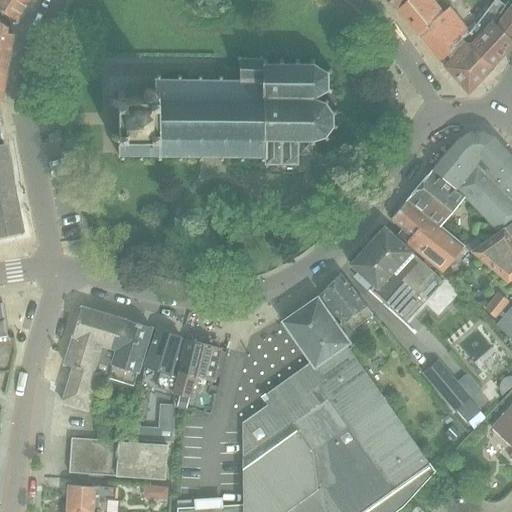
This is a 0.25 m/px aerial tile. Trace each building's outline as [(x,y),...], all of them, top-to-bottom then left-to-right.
[(0,0),(0,9),(16,21),(29,0),(0,0)] [(405,0),(386,0),(396,9),(405,0)] [(468,31),(449,7),(442,12),(432,0),(405,0),(396,9),(438,60),(468,31)] [(498,0),(493,0),(492,1),(472,28),(469,31),(468,31),(438,60),(463,89),(470,89),(489,70),(488,69),(511,45),(511,44),(511,43),(511,3),(507,0),(504,4),(498,0)] [(0,21),(0,46),(10,49),(12,33),(7,32),(8,27),(0,21)] [(10,49),(0,46),(0,73),(5,75),(10,49)] [(311,154),(311,145),(314,145),(314,139),(323,137),(326,141),(329,139),(326,135),(331,127),(336,128),(337,125),(333,123),(333,114),(337,113),(336,109),(332,111),(326,103),(329,99),(326,97),(323,101),(314,98),(326,90),(330,93),(332,89),(328,87),(328,74),(331,71),(330,68),(326,71),(314,64),(314,59),(310,59),(310,63),(298,63),(298,58),(295,58),(295,63),(283,63),(283,58),(279,58),(279,63),(266,63),(266,58),(262,58),(262,56),(259,56),(259,58),(241,58),(238,56),(236,58),(239,60),(239,80),(221,79),(222,75),(218,75),(218,79),(201,79),(201,75),(198,75),(198,79),(180,79),(180,75),(177,75),(177,79),(160,79),(160,75),(156,75),(156,78),(154,79),(155,90),(158,90),(158,106),(156,108),(156,127),(159,129),(159,145),(152,145),(152,138),(124,138),(124,145),(118,145),(118,155),(120,155),(120,159),(123,159),(123,155),(139,156),(139,160),(142,160),(142,156),(158,156),(158,160),(161,160),(161,156),(178,156),(178,160),(181,160),(181,156),(199,156),(199,160),(202,160),(202,156),(219,156),(219,160),(222,160),(222,157),(240,157),(240,161),(243,161),(243,157),(261,157),(261,161),(264,161),(264,164),(265,164),(265,167),(268,167),(268,164),(279,164),(279,167),(282,167),(282,164),(294,164),(294,167),(297,167),(297,164),(298,164),(298,154),(311,154)] [(402,78),(398,82),(403,87),(407,83),(402,78)] [(155,90),(153,90),(152,89),(151,89),(149,88),(148,88),(146,89),(145,89),(144,90),(143,91),(142,92),(142,94),(142,95),(142,96),(142,97),(124,98),(123,90),(117,91),(117,98),(110,98),(110,104),(117,104),(118,118),(118,132),(111,132),(111,138),(118,138),(118,145),(124,145),(124,138),(152,138),(152,145),(159,145),(159,129),(156,127),(156,108),(158,106),(158,90),(155,90)] [(3,143),(0,126),(0,237),(23,233),(4,143),(3,143)] [(497,232),(511,221),(511,157),(494,136),(481,131),(467,132),(456,140),(431,169),(462,197),(497,232)] [(438,225),(462,197),(431,169),(419,183),(405,200),(438,225)] [(455,239),(438,225),(405,200),(392,217),(390,219),(405,232),(401,237),(407,242),(406,243),(433,266),(455,239)] [(511,276),(511,221),(497,232),(471,251),(506,281),(511,276)] [(351,262),(375,284),(371,289),(397,312),(415,292),(414,291),(414,292),(411,289),(428,270),(435,276),(436,275),(410,252),(383,227),(351,262)] [(336,326),(347,342),(350,346),(360,339),(352,328),(371,313),(340,274),(320,295),(341,323),(336,326)] [(498,292),(484,308),(494,317),(508,300),(498,292)] [(347,342),(336,326),(316,298),(282,322),(313,366),(314,367),(345,344),(347,342)] [(511,334),(511,303),(495,324),(509,336),(511,334)] [(133,384),(150,327),(124,319),(124,318),(104,312),(104,313),(81,306),(72,335),(73,336),(65,363),(74,366),(63,403),(87,410),(98,374),(133,384)] [(203,326),(204,312),(185,311),(184,324),(203,326)] [(172,391),(175,374),(171,372),(181,337),(154,330),(144,365),(160,370),(156,386),(172,391)] [(207,393),(211,381),(220,349),(186,339),(176,374),(175,374),(172,391),(173,391),(173,403),(173,406),(198,413),(210,416),(215,395),(207,393)] [(394,511),(402,507),(434,471),(403,428),(405,427),(345,344),(314,367),(313,366),(264,402),(266,406),(241,424),(242,503),(176,507),(176,511),(394,511)] [(454,410),(469,397),(438,359),(423,373),(454,410)] [(137,426),(137,439),(171,441),(172,428),(173,406),(173,403),(160,403),(159,427),(137,426)] [(511,404),(491,428),(511,446),(511,453),(509,457),(511,459),(511,404)] [(451,425),(444,431),(452,439),(459,432),(451,425)] [(70,438),(68,472),(164,479),(166,442),(70,438)] [(140,498),(168,500),(169,485),(141,484),(140,498)] [(66,511),(75,511),(103,511),(104,499),(116,500),(116,488),(67,485),(66,511)]
